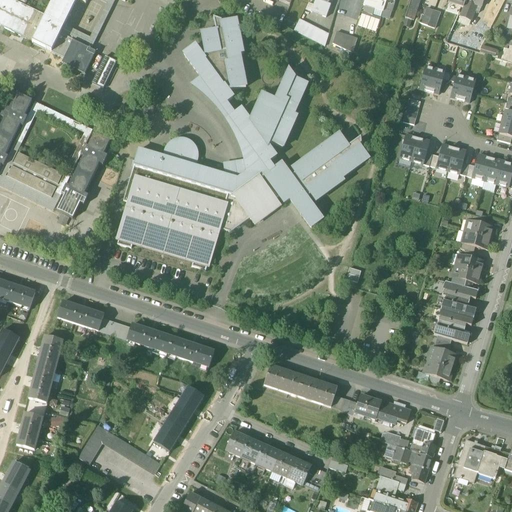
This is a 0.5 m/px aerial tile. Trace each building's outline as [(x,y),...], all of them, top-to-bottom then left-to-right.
[(0,0),(0,25),(33,42),(33,44),(65,60),(63,65),(85,76),(96,53),(91,51),(96,41),(65,26),(78,1),(86,5),(88,0),(120,0),(125,2),(126,0),(53,0),(46,17),(10,0),(0,0)] [(329,0),(315,0),(311,13),(326,18),(331,6),(328,5),(329,0)] [(365,0),(364,6),(365,7),(363,13),(372,16),(374,10),(383,12),(387,0),(386,0),(365,0)] [(395,3),(387,0),(384,10),(392,13),(395,3)] [(466,0),(449,0),(448,4),(463,9),(465,4),(466,3),(466,0)] [(483,0),(466,0),(466,3),(465,4),(476,7),(481,8),(483,0)] [(411,1),(405,20),(409,21),(409,23),(411,24),(418,4),(411,1)] [(463,9),(448,4),(447,10),(461,14),(463,9)] [(476,7),(465,4),(463,9),(461,14),(460,17),(471,21),(475,13),(476,10),(476,7)] [(426,10),(424,17),(422,16),(419,24),(428,27),(433,13),(426,10)] [(433,13),(428,27),(435,30),(440,15),(433,13)] [(457,22),(468,27),(471,22),(460,17),(457,22)] [(262,96),(250,123),(241,110),(234,116),(226,104),(233,99),(227,91),(230,91),(246,88),(239,55),(243,55),(236,21),(222,23),(221,22),(213,19),(215,31),(201,34),(205,55),(201,56),(194,46),(183,54),(201,79),(192,86),(201,93),(205,96),(209,100),(212,104),(216,108),(220,113),(223,117),(227,122),(230,126),(232,131),(235,136),(237,140),(239,146),(242,152),(245,163),(223,166),(225,177),(193,168),(195,165),(196,163),(197,160),(197,158),(197,155),(196,153),(195,150),(194,148),(193,146),(191,144),(189,143),(186,142),(184,141),(182,141),(179,141),(176,142),(174,142),(172,144),(170,145),(168,147),(167,149),(166,151),(165,154),(165,156),(165,159),(138,151),(133,168),(228,196),(218,230),(230,234),(250,220),(253,224),(258,221),(259,223),(275,211),(274,209),(279,205),(275,201),(279,198),(284,204),(290,200),(311,229),(322,221),(306,199),(310,196),(315,203),(343,182),(342,180),(369,160),(360,148),(361,147),(360,138),(348,148),(339,136),(292,170),(295,175),(291,178),(281,165),(273,170),(268,163),(276,158),(267,147),(269,143),(282,149),(296,117),(293,116),(307,85),(294,79),(289,71),(275,102),(262,96)] [(328,36),(299,21),(294,32),(325,47),(328,36)] [(463,48),(467,38),(450,32),(446,42),(463,48)] [(357,40),(336,33),(333,45),(352,55),(357,40)] [(482,46),(480,53),(494,58),(497,50),(482,46)] [(511,53),(504,51),(501,61),(511,64),(511,53)] [(421,58),(410,54),(408,59),(420,63),(421,58)] [(92,85),(103,90),(116,62),(105,57),(92,85)] [(419,91),(429,94),(436,71),(426,68),(419,91)] [(429,94),(439,97),(445,74),(436,71),(429,94)] [(450,100),(460,102),(466,79),(456,77),(450,100)] [(460,102),(470,105),(476,82),(466,79),(460,102)] [(4,120),(0,129),(0,170),(1,168),(4,169),(9,159),(6,158),(20,128),(23,129),(28,119),(25,118),(32,103),(16,96),(9,110),(5,109),(1,118),(4,120)] [(34,103),(29,114),(35,116),(37,111),(71,126),(74,120),(34,103)] [(408,106),(406,111),(417,114),(419,109),(408,106)] [(406,111),(405,117),(415,120),(417,114),(406,111)] [(511,126),(511,114),(505,113),(502,124),(511,126)] [(405,117),(403,123),(414,126),(415,120),(405,117)] [(511,139),(511,126),(502,124),(499,136),(511,139)] [(84,159),(69,189),(66,188),(62,197),(65,199),(58,213),(73,221),(80,206),(84,208),(89,198),(85,197),(99,166),(103,168),(108,159),(104,157),(111,141),(96,134),(88,149),(85,148),(81,157),(84,159)] [(497,142),(510,145),(511,139),(499,136),(497,142)] [(398,161),(411,165),(417,140),(405,137),(398,161)] [(411,165),(423,168),(423,166),(427,154),(430,143),(417,140),(411,165)] [(436,170),(448,173),(454,150),(442,147),(440,158),(436,170)] [(448,173),(460,176),(466,153),(454,150),(448,173)] [(434,156),(427,154),(423,166),(431,168),(434,156)] [(63,177),(19,156),(8,179),(52,200),(63,177)] [(440,158),(434,156),(431,168),(436,170),(440,158)] [(472,180),(484,183),(490,160),(478,157),(474,172),(472,180)] [(484,183),(496,187),(502,164),(490,160),(484,183)] [(496,187),(508,190),(511,178),(511,175),(511,166),(502,164),(496,187)] [(228,196),(133,168),(123,202),(129,204),(117,246),(131,250),(133,244),(193,262),(192,268),(206,272),(218,230),(228,196)] [(465,182),(469,170),(462,168),(459,180),(465,182)] [(472,180),(474,172),(469,170),(465,182),(471,183),(472,180)] [(486,220),(466,215),(465,221),(469,222),(484,226),(486,220)] [(484,226),(469,222),(466,234),(489,240),(490,235),(492,236),(494,229),(484,226)] [(489,240),(466,234),(463,245),(475,249),(488,252),(490,245),(488,245),(489,240)] [(475,249),(463,245),(462,245),(460,251),(465,252),(474,254),(475,249)] [(474,254),(465,252),(463,257),(475,261),(476,255),(474,254)] [(463,257),(460,256),(457,268),(480,274),(481,270),(483,270),(485,263),(475,261),(463,257)] [(480,274),(457,268),(453,280),(457,281),(469,284),(479,286),(481,279),(479,279),(480,274)] [(361,273),(350,270),(348,275),(359,278),(361,273)] [(348,275),(347,281),(357,284),(359,278),(348,275)] [(469,284),(457,281),(455,287),(467,290),(469,284)] [(35,294),(5,284),(0,298),(0,300),(30,310),(35,294)] [(455,287),(445,284),(443,292),(444,292),(443,298),(446,299),(446,298),(469,304),(470,300),(476,301),(478,293),(467,290),(455,287)] [(469,304),(446,298),(446,299),(444,303),(443,303),(441,311),(473,319),(476,312),(467,310),(469,304)] [(104,317),(63,303),(57,320),(98,333),(102,322),(104,317)] [(473,319),(441,311),(439,319),(440,320),(439,324),(464,331),(465,327),(471,328),(473,319)] [(130,332),(102,322),(98,333),(127,342),(130,332)] [(464,331),(439,324),(437,329),(436,329),(434,336),(451,341),(467,346),(469,338),(463,336),(464,331)] [(173,339),(132,326),(130,332),(127,342),(126,343),(167,356),(173,339)] [(0,373),(18,340),(3,332),(0,337),(0,373)] [(451,341),(437,338),(436,343),(449,348),(451,341)] [(62,343),(45,339),(37,369),(54,374),(62,343)] [(214,353),(173,339),(167,356),(208,370),(214,353)] [(449,348),(436,343),(434,349),(448,353),(449,348)] [(434,349),(433,349),(428,364),(451,371),(452,367),(454,368),(456,361),(454,360),(455,356),(448,353),(434,349)] [(451,371),(428,364),(424,375),(440,380),(449,383),(451,377),(449,376),(451,371)] [(304,379),(271,368),(264,387),(297,398),(304,379)] [(54,374),(37,369),(29,400),(46,404),(54,374)] [(440,380),(428,377),(427,382),(438,386),(440,380)] [(337,390),(304,379),(297,398),(331,409),(331,408),(334,398),(337,390)] [(203,398),(188,389),(171,416),(186,425),(203,398)] [(381,404),(360,397),(357,406),(355,414),(375,421),(376,420),(377,415),(381,405),(381,404)] [(345,402),(334,398),(331,408),(341,412),(342,412),(345,402)] [(345,402),(342,412),(341,412),(340,413),(346,415),(350,403),(345,402)] [(350,403),(346,415),(352,417),(353,414),(355,414),(357,406),(350,403)] [(398,411),(381,405),(377,415),(395,421),(398,411)] [(409,414),(398,411),(395,421),(394,421),(406,425),(409,414)] [(42,419),(25,415),(17,446),(34,451),(42,419)] [(395,421),(377,415),(376,420),(384,423),(384,425),(392,428),(394,421),(395,421)] [(171,416),(154,443),(169,452),(186,425),(171,416)] [(161,466),(98,428),(79,459),(88,465),(102,443),(155,476),(161,466)] [(430,434),(420,431),(418,437),(428,441),(430,434)] [(249,440),(234,433),(225,453),(241,460),(249,440)] [(400,438),(388,434),(382,435),(380,443),(396,448),(397,448),(399,440),(400,438)] [(418,437),(412,444),(412,445),(405,443),(403,450),(420,456),(433,460),(436,448),(429,445),(431,442),(432,442),(428,441),(418,437)] [(265,447),(249,440),(241,460),(256,466),(265,447)] [(405,443),(399,440),(397,448),(402,450),(403,450),(405,443)] [(485,448),(465,442),(457,466),(477,473),(478,471),(485,448)] [(387,458),(393,460),(396,448),(388,446),(385,456),(387,458)] [(280,454),(265,447),(256,466),(272,473),(280,454)] [(403,450),(402,450),(397,448),(393,460),(393,461),(408,466),(409,461),(413,462),(412,465),(416,467),(420,456),(403,450)] [(503,454),(485,448),(478,471),(494,477),(493,480),(494,480),(499,467),(503,454)] [(296,461),(280,454),(272,473),(287,480),(296,461)] [(509,456),(503,454),(499,467),(505,469),(509,456)] [(433,460),(420,456),(416,467),(416,468),(429,472),(433,460)] [(311,468),(296,461),(287,480),(303,487),(306,479),(311,469),(311,468)] [(346,467),(330,461),(328,469),(343,474),(346,467)] [(14,464),(0,490),(0,493),(14,500),(29,472),(14,464)] [(477,473),(457,466),(453,478),(474,485),(477,474),(477,473)] [(416,468),(414,474),(413,474),(411,481),(424,485),(429,472),(416,468)] [(311,469),(306,479),(311,481),(316,471),(311,469)] [(393,474),(380,470),(377,477),(382,479),(390,482),(393,474)] [(316,471),(311,481),(316,484),(320,473),(316,471)] [(320,473),(316,484),(322,486),(326,475),(320,473)] [(407,480),(394,476),(392,482),(405,487),(407,480)] [(382,479),(377,492),(376,495),(377,496),(375,502),(377,502),(380,494),(395,498),(397,491),(390,488),(392,482),(390,482),(382,479)] [(405,487),(392,482),(390,488),(397,491),(403,493),(405,487)] [(122,500),(135,508),(141,498),(127,490),(122,500)] [(0,493),(0,511),(7,511),(14,500),(0,493)] [(194,511),(201,500),(190,494),(181,511),(194,511)] [(395,498),(380,494),(377,502),(376,504),(401,511),(405,502),(395,498)] [(208,511),(212,506),(201,500),(194,511),(208,511)] [(415,511),(418,505),(406,500),(405,502),(401,511),(415,511)] [(401,511),(376,504),(370,501),(368,507),(366,511),(401,511)] [(130,511),(117,503),(111,511),(130,511)]
